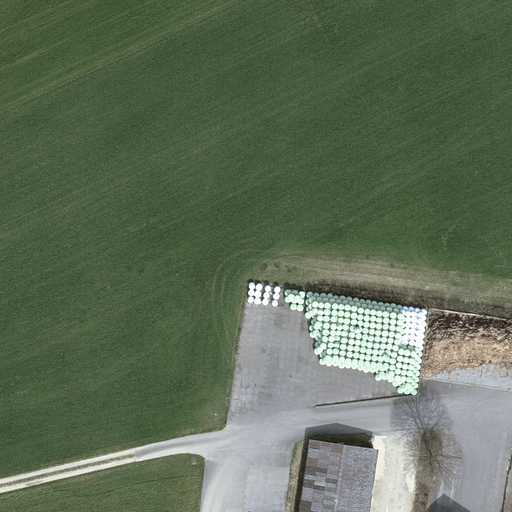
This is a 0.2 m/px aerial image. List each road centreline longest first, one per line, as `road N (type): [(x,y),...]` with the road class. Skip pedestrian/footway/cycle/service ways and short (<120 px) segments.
road 1 (track): [(511,413),(443,409),(213,440)]
road 2 (track): [(0,487),(213,440)]
